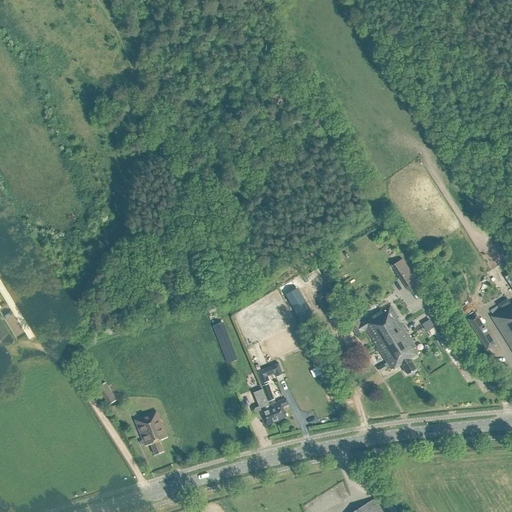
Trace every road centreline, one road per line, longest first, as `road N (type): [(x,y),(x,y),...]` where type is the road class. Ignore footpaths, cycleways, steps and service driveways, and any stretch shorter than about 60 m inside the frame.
road 1 (primary): [(91,511),(305,451),(511,423)]
road 2 (track): [(158,504),(66,361),(21,339),(0,303)]
